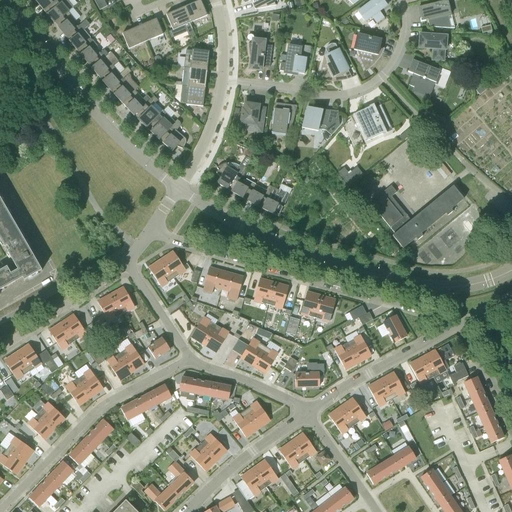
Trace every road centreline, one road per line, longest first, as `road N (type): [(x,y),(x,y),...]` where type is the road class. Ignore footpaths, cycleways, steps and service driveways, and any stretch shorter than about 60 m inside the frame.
road 1 (residential): [(511,270),(454,286),(377,274),(275,241),(179,188)]
road 2 (residential): [(456,327),(406,303),(150,231)]
road 3 (residential): [(179,188),(90,106),(2,0)]
road 4 (residential): [(0,510),(97,411),(190,359)]
road 5 (residential): [(224,81),(332,94),(369,85),(399,56),(402,0)]
road 6 (residential): [(307,413),(456,327)]
road 7 (residential): [(0,349),(127,261)]
road 8 (residential): [(189,508),(307,413)]
road 9 (residential): [(307,413),(190,359)]
road 10 (residential): [(379,511),(307,413)]
